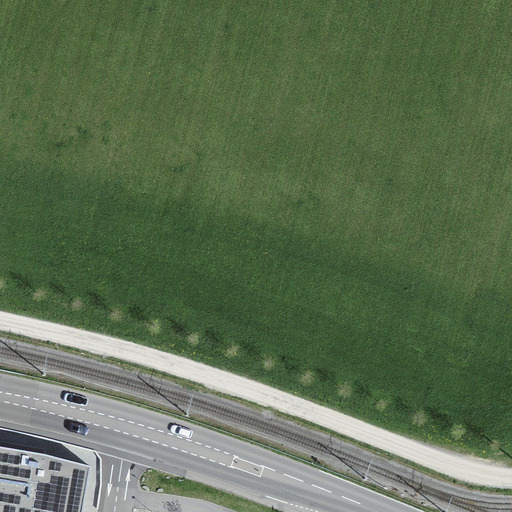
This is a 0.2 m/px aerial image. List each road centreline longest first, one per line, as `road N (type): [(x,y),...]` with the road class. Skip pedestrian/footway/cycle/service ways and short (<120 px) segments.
road 1 (track): [(511,478),(456,467),(209,374),(0,319)]
road 2 (primary): [(0,396),(126,426),(370,511)]
